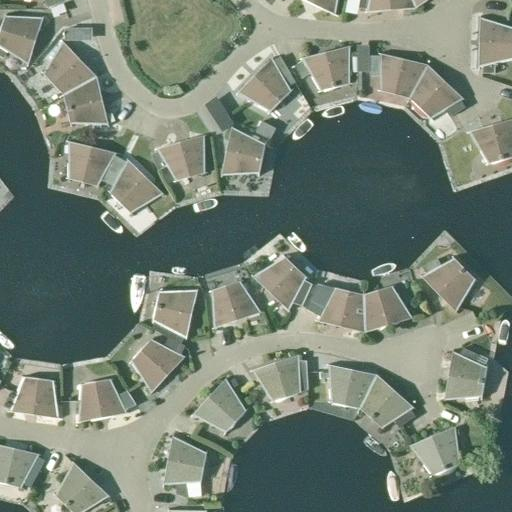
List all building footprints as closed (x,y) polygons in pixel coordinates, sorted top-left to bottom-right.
[(337,0),(300,0),(335,16),(337,0)] [(415,10),(411,0),(368,0),(366,13),(415,10)] [(411,0),(415,10),(429,0),(411,0)] [(43,19),(5,17),(0,32),(0,48),(28,66),(43,19)] [(511,28),(479,19),(478,68),(482,67),(482,74),(494,75),(494,65),(511,60),(511,28)] [(42,75),(63,96),(96,78),(62,43),(42,75)] [(349,58),(349,48),(301,60),(303,62),(294,67),(301,80),(310,75),(320,93),(349,85),(349,73),(356,73),(356,58),(349,58)] [(409,99),(427,66),(379,55),(379,57),(369,57),(370,77),(380,76),(380,93),(409,99)] [(295,84),(280,58),(273,62),(272,60),(237,95),(269,113),(291,92),(288,88),(295,84)] [(463,100),(427,66),(409,99),(431,120),(445,111),(450,117),(465,108),(461,101),(463,100)] [(96,78),(63,96),(70,125),(108,126),(96,78)] [(511,120),(468,133),(488,166),(511,158),(511,120)] [(265,146),(231,129),(221,177),(258,175),(265,146)] [(205,175),(204,137),(156,150),(175,183),(205,175)] [(107,185),(120,159),(114,157),(115,154),(68,143),(68,180),(97,187),(101,181),(107,185)] [(128,163),(120,159),(107,185),(113,188),(109,194),(131,215),(163,195),(129,160),(128,163)] [(306,278),(284,258),(252,278),(288,312),(292,304),(301,306),(311,285),(304,281),(306,278)] [(474,281),(453,260),(441,267),(437,259),(422,268),(426,275),(421,278),(455,313),(474,281)] [(260,314),(239,282),(211,292),(213,330),(260,314)] [(392,287),(363,296),(364,334),(411,319),(392,287)] [(364,334),(363,296),(334,289),(317,323),(364,334)] [(168,339),(180,345),(184,338),(186,339),(197,292),(159,293),(152,322),(155,323),(152,330),(168,339)] [(184,347),(180,345),(168,339),(164,347),(151,340),(130,362),(151,394),(184,358),(179,356),(184,347)] [(478,356),(462,349),(459,356),(452,353),(444,401),(481,398),(486,368),(475,363),(478,356)] [(298,362),(298,356),(251,372),(272,403),(300,394),(300,391),(307,391),(306,362),(298,362)] [(359,410),(376,376),(329,366),(330,404),(359,410)] [(376,376),(359,410),(382,430),(394,421),(398,428),(415,417),(410,410),(413,408),(376,376)] [(53,382),(23,378),(16,394),(10,392),(3,407),(10,410),(9,413),(58,419),(53,382)] [(118,396),(110,380),(80,386),(78,423),(126,414),(125,411),(135,406),(127,392),(118,396)] [(245,412),(225,380),(192,416),(225,434),(245,412)] [(460,465),(454,428),(409,447),(432,477),(460,465)] [(206,454),(172,438),(162,486),(175,485),(176,495),(186,499),(186,484),(200,484),(206,454)] [(38,455),(0,446),(0,483),(21,489),(24,484),(31,487),(39,472),(32,468),(38,455)] [(84,511),(108,497),(73,463),(55,496),(70,511),(84,511)]
